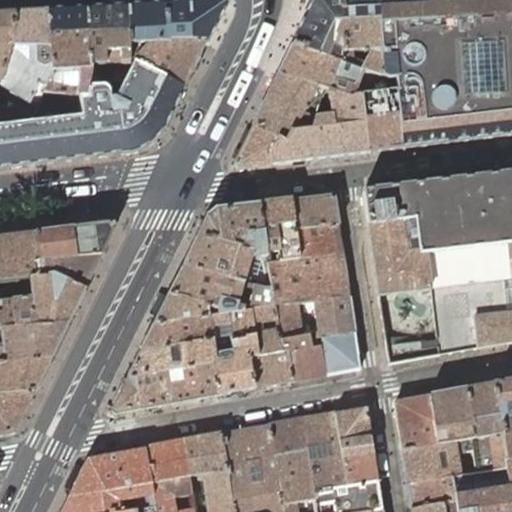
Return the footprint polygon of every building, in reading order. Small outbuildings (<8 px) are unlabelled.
[(313,0),(291,46),(342,66),(338,0),(313,0)] [(338,0),(342,66),(363,74),(383,81),(377,0),(338,0)] [(511,0),(377,0),(383,81),(363,74),(353,97),(360,96),(369,154),(511,136),(511,0)] [(226,2),(126,7),(128,46),(205,45),(207,45),(227,4),(227,3),(226,2)] [(89,66),(128,64),(128,46),(126,7),(113,8),(89,10),(89,66)] [(89,72),(89,66),(89,10),(46,12),(46,14),(51,77),(43,94),(85,98),(89,72)] [(46,14),(14,15),(12,48),(0,86),(36,110),(43,94),(51,77),(46,14)] [(0,16),(0,86),(12,48),(14,15),(0,16)] [(134,63),(184,89),(205,45),(128,46),(128,64),(132,64),(133,62),(134,63)] [(342,66),(291,46),(277,74),(322,90),(351,101),(353,97),(363,74),(342,66)] [(0,160),(104,148),(120,143),(134,135),(152,122),(168,107),(184,89),(134,63),(115,98),(108,99),(107,95),(105,93),(102,91),(96,90),(91,93),(92,103),(78,104),(79,120),(0,129),(0,160)] [(322,90),(277,74),(252,127),(278,140),(284,142),(291,130),(296,130),(297,139),(303,139),(302,129),(310,129),(314,118),(320,97),(322,90)] [(351,101),(322,90),(320,97),(328,99),(330,119),(326,116),(314,118),(310,129),(302,129),(303,139),(297,139),(296,130),(291,130),(284,142),(278,140),(270,154),(271,166),(309,161),(336,158),(369,154),(360,96),(353,97),(351,101)] [(278,140),(252,127),(233,165),(234,168),(236,170),(271,166),(270,154),(278,140)] [(511,208),(511,175),(503,176),(507,209),(511,208)] [(420,256),(425,255),(508,245),(511,244),(511,208),(507,209),(503,176),(442,183),(446,215),(414,220),(420,256)] [(362,194),(367,226),(414,220),(446,215),(442,183),(363,193),(362,194)] [(294,231),(338,227),(333,198),(333,197),(291,202),(294,231)] [(280,263),(298,260),(294,231),(291,202),(259,206),(266,252),(266,253),(278,251),(279,258),(275,259),(276,263),(280,263)] [(206,218),(197,237),(251,254),(266,252),(259,206),(215,211),(206,218)] [(379,297),(429,291),(425,255),(420,256),(414,220),(367,226),(378,297),(379,297)] [(111,225),(35,234),(38,262),(101,257),(114,229),(111,225)] [(298,260),(342,254),(338,227),(294,231),(298,260)] [(38,262),(35,234),(0,238),(0,282),(23,279),(40,277),(38,262)] [(197,237),(182,267),(272,292),(268,264),(266,253),(266,252),(251,254),(197,237)] [(388,365),(511,342),(511,244),(508,245),(511,277),(511,281),(429,291),(435,339),(385,345),(388,365)] [(425,255),(429,291),(511,281),(511,277),(508,245),(425,255)] [(272,292),(274,307),(275,309),(296,306),(310,304),(349,299),(342,254),(298,260),(280,263),(276,263),(268,264),(272,292)] [(101,257),(38,262),(40,277),(52,276),(84,291),(101,257)] [(182,267),(168,296),(216,310),(218,317),(227,316),(242,314),(243,311),(274,307),(272,292),(182,267)] [(52,276),(40,277),(23,279),(25,287),(30,286),(30,291),(25,291),(26,298),(0,301),(0,330),(68,324),(84,291),(52,276)] [(168,296),(153,326),(210,318),(218,317),(216,310),(168,296)] [(349,299),(310,304),(312,318),(317,317),(319,333),(309,335),(309,336),(311,348),(321,346),(320,339),(355,335),(349,299)] [(275,309),(280,342),(301,338),(296,306),(275,309)] [(254,337),(257,358),(281,353),(280,342),(275,309),(274,307),(243,311),(242,314),(227,316),(229,340),(254,337)] [(153,326),(140,353),(212,343),(210,318),(153,326)] [(0,363),(51,360),(68,324),(0,330),(0,363)] [(321,346),(327,377),(360,371),(355,335),(320,339),(321,346)] [(287,352),(293,383),(327,377),(321,346),(311,348),(309,336),(301,338),(280,342),(281,353),(287,352)] [(140,353),(127,380),(212,365),(218,397),(254,390),(248,359),(257,358),(254,337),(229,340),(212,343),(140,353)] [(248,359),(254,390),(293,383),(287,352),(281,353),(257,358),(248,359)] [(0,395),(35,393),(51,360),(0,363),(0,395)] [(212,365),(127,380),(112,411),(111,413),(113,415),(115,416),(218,397),(212,365)] [(511,381),(494,385),(501,435),(506,463),(511,462),(511,381)] [(465,390),(473,440),(501,435),(494,385),(465,390)] [(429,397),(437,446),(473,440),(465,390),(429,397)] [(0,436),(15,434),(35,393),(0,395),(0,436)] [(394,404),(401,452),(437,446),(429,397),(395,403),(394,404)] [(341,459),(373,454),(366,409),(335,415),(341,459)] [(346,487),(341,459),(335,415),(303,420),(308,450),(331,446),(333,459),(310,463),(308,452),(275,458),(280,495),(283,495),(285,511),(296,511),(295,505),(315,502),(313,493),(346,487)] [(308,450),(303,420),(270,427),(275,458),(308,452),(308,450)] [(270,427),(222,435),(232,511),(282,511),(280,495),(275,458),(270,427)] [(193,509),(193,511),(232,511),(222,435),(183,442),(191,495),(193,509)] [(437,446),(401,452),(407,487),(450,479),(465,476),(465,471),(459,472),(456,456),(472,453),(476,475),(507,469),(506,463),(501,435),(473,440),(437,446)] [(155,508),(155,511),(193,511),(193,509),(173,511),(171,499),(191,495),(183,442),(144,449),(150,485),(155,508)] [(84,465),(68,499),(150,485),(144,449),(95,458),(89,460),(87,461),(84,465)] [(377,482),(373,454),(341,459),(346,487),(377,482)] [(511,511),(511,503),(507,469),(476,475),(465,476),(450,479),(454,504),(455,511),(511,511)] [(450,479),(407,487),(410,511),(443,506),(454,504),(450,479)] [(379,511),(381,511),(377,482),(346,487),(313,493),(315,502),(316,511),(315,511),(379,511)] [(68,499),(61,511),(132,511),(155,508),(150,485),(68,499)]
